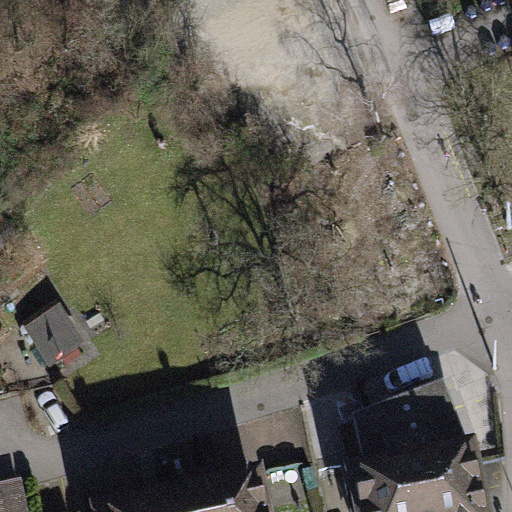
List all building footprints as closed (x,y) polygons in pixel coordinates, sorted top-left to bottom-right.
[(0,257),(20,240),(0,218),(0,257)] [(61,311),(26,333),(51,374),(86,352),(61,311)] [(447,393),(339,434),(351,488),(346,489),(351,511),(490,511),(479,460),(472,460),(447,393)] [(31,511),(25,483),(0,489),(0,511),(31,511)] [(271,511),(266,485),(171,505),(172,511),(271,511)]
